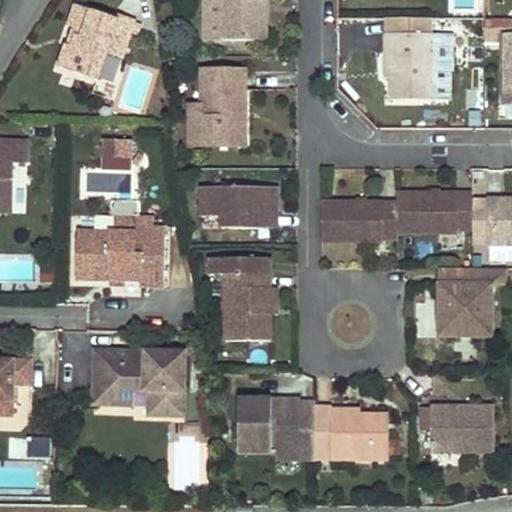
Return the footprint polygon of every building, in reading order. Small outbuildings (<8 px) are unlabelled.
[(223,39),(222,0),(206,0),(207,39),(223,39)] [(222,0),(223,39),(259,39),(259,0),(222,0)] [(259,0),(259,39),(268,40),(267,0),(259,0)] [(117,19),(76,5),(69,26),(75,28),(73,36),(76,37),(72,47),(69,46),(67,46),(60,68),(98,81),(107,54),(122,59),(135,20),(119,15),(117,19)] [(511,19),(485,19),(485,41),(499,41),(499,29),(511,28),(511,19)] [(392,79),(392,102),(436,101),(437,34),(386,34),(386,51),(392,51),(392,79)] [(144,105),(150,68),(131,65),(124,102),(144,105)] [(203,106),(203,147),(246,147),(247,71),(203,70),(203,106)] [(203,106),(190,106),(190,147),(203,147),(203,106)] [(26,143),(0,141),(0,200),(10,201),(11,162),(26,163),(26,143)] [(102,171),(130,172),(131,141),(103,141),(102,171)] [(28,212),(27,169),(12,170),(13,212),(28,212)] [(203,188),(203,218),(225,218),(225,230),(280,230),(280,188),(203,188)] [(398,193),(398,200),(397,233),(458,235),(458,232),(473,231),(473,194),(398,193)] [(168,211),(168,195),(148,195),(148,211),(168,211)] [(489,197),(489,246),(511,245),(511,205),(505,205),(505,197),(489,197)] [(0,200),(0,213),(10,213),(10,201),(0,200)] [(322,200),(323,239),(384,240),(384,236),(398,236),(397,233),(398,200),(322,200)] [(153,217),(114,217),(114,232),(135,232),(135,227),(153,227),(153,217)] [(225,218),(203,218),(203,229),(225,230),(225,218)] [(153,227),(135,227),(135,232),(114,232),(77,231),(76,279),(110,280),(125,280),(141,280),(141,285),(164,285),(165,227),(153,227)] [(270,261),(210,261),(210,277),(225,277),(225,276),(270,276),(270,261)] [(57,270),(0,269),(0,286),(57,286),(57,270)] [(472,269),(438,269),(439,286),(475,286),(474,269),(472,269)] [(439,286),(440,339),(494,338),(494,288),(507,288),(508,269),(474,269),(475,286),(439,286)] [(225,277),(224,343),(269,344),(269,316),(266,316),(266,290),(270,290),(270,276),(225,276),(225,277)] [(270,290),(266,290),(266,316),(269,316),(277,317),(277,291),(270,290)] [(139,351),(95,350),(94,390),(135,391),(149,391),(149,416),(185,416),(186,352),(145,351),(145,356),(139,356),(139,351)] [(0,400),(13,401),(14,384),(31,384),(31,362),(0,361),(0,400)] [(135,391),(94,390),(93,405),(134,406),(135,391)] [(212,433),(214,395),(199,394),(197,432),(212,433)] [(0,415),(13,416),(13,401),(0,400),(0,415)] [(239,400),(238,455),(277,456),(277,451),(300,452),(300,402),(284,401),(284,408),(271,407),(271,401),(239,400)] [(432,406),(432,452),(494,452),(495,406),(469,406),(469,413),(448,413),(448,406),(432,406)] [(331,460),(331,455),(355,456),(355,461),(389,462),(390,417),(360,417),(347,417),(347,411),(332,411),(331,411),(331,409),(316,409),(316,460),(331,460)] [(277,456),(277,461),(300,461),(300,452),(277,451),(277,456)]
